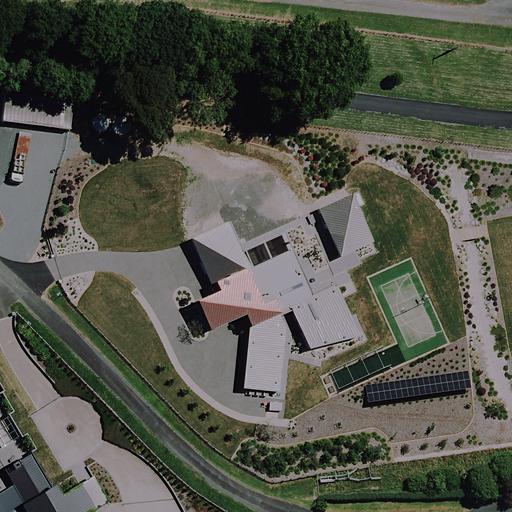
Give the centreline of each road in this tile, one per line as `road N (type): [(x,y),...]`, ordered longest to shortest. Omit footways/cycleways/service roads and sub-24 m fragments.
road 1 (unknown): [(0,290),(27,298),(57,325),(186,460),(281,511)]
road 2 (unknown): [(0,316),(10,367),(44,394),(86,408),(118,462),(129,511)]
